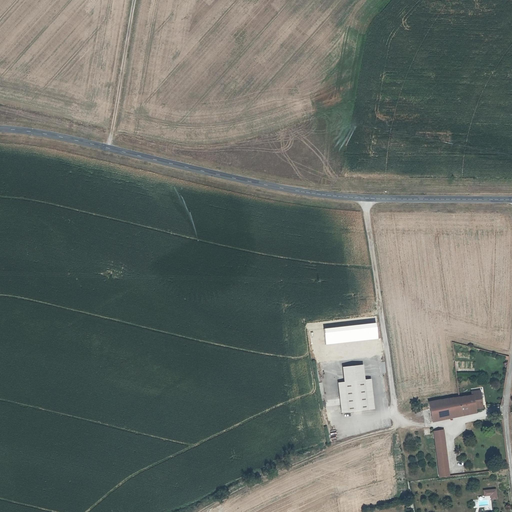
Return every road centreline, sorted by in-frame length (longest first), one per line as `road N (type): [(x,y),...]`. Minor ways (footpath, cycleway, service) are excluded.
road 1 (tertiary): [(0,128),(309,192),(511,200)]
road 2 (track): [(363,199),(399,425),(310,454),(199,511)]
road 3 (track): [(136,0),(108,148)]
road 4 (unclassified): [(511,474),(504,411),(511,350)]
